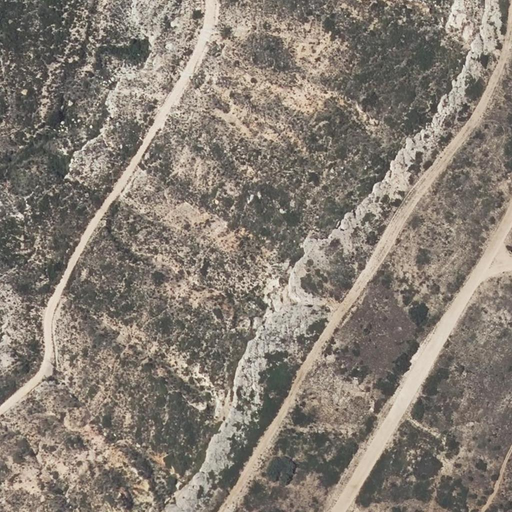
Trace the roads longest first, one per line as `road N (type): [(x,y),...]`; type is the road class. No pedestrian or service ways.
road 1 (track): [(208,0),(195,49),(76,239),(49,298),(46,376),(0,413)]
road 2 (track): [(489,260),(342,511)]
road 3 (track): [(350,282),(489,260)]
